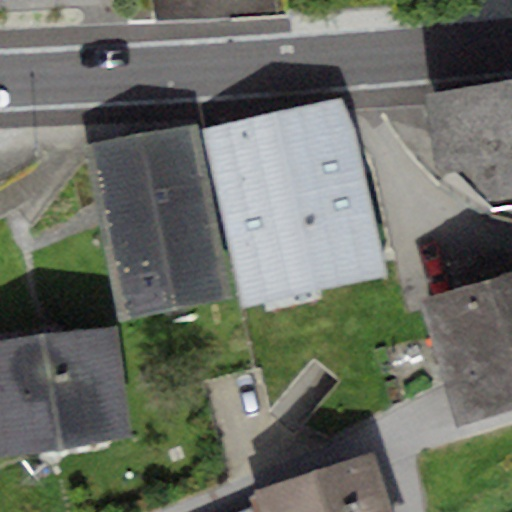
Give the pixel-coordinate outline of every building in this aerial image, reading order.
[(511,75),(422,89),(434,173),(459,170),(485,201),(511,196),(511,75)] [(346,98),(202,129),(241,308),(385,276),(346,98)] [(192,134),(91,156),(129,329),(229,307),(192,134)] [(511,274),(423,303),(465,433),(511,417),(511,274)] [(114,341),(0,356),(0,466),(129,449),(114,341)] [(390,511),(374,464),(259,503),(262,511),(390,511)]
